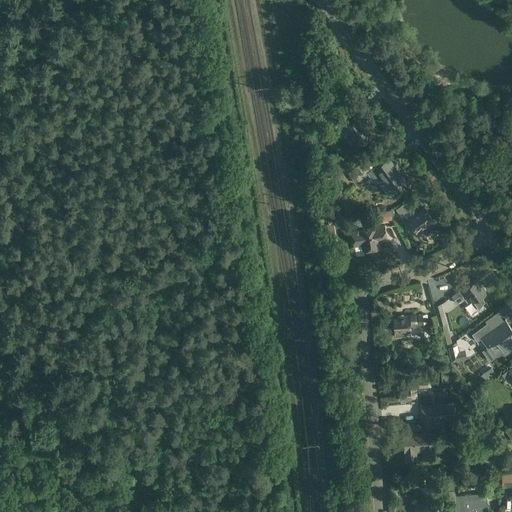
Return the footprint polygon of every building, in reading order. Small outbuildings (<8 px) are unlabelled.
[(342,113),(330,121),(335,128),(342,124),(358,146),(372,136),(357,115),(348,121),(342,113)] [(371,171),(379,164),(375,158),(365,166),(362,162),(347,173),(355,184),(368,174),(375,184),(379,181),(371,171)] [(388,158),(379,164),(371,171),(379,181),(390,197),(392,195),(398,190),(407,184),(388,158)] [(335,188),(334,174),(324,175),(325,189),(335,188)] [(408,200),(396,209),(401,217),(407,213),(410,218),(407,221),(416,233),(434,221),(424,208),(417,213),(408,200)] [(326,224),(328,232),(335,231),(333,223),(326,224)] [(383,226),(352,231),(354,244),(362,243),(363,250),(379,247),(378,241),(386,239),(383,226)] [(458,292),(452,295),(457,302),(463,298),(464,299),(469,296),(478,309),(484,302),(482,299),(486,295),(479,285),(480,284),(477,279),(464,288),(458,292)] [(440,304),(434,306),(440,325),(442,335),(449,333),(440,304)] [(398,319),(393,319),(394,337),(405,336),(405,330),(419,329),(420,335),(423,335),(423,333),(428,332),(426,314),(418,315),(419,321),(416,322),(415,315),(397,317),(398,319)] [(438,325),(435,315),(430,316),(433,327),(438,325)] [(487,323),(472,334),(477,341),(480,339),(487,348),(482,351),(490,362),(503,352),(511,345),(511,336),(511,335),(510,336),(508,333),(511,329),(511,328),(505,319),(504,320),(493,328),(488,322),(487,323)] [(456,344),(448,346),(452,361),(466,357),(464,349),(458,351),(456,344)] [(447,355),(437,357),(438,364),(448,362),(447,355)] [(511,367),(501,375),(506,381),(511,376),(511,367)] [(441,369),(442,377),(450,376),(450,368),(441,369)] [(404,387),(399,388),(400,398),(407,398),(408,400),(416,399),(415,387),(430,386),(429,378),(404,380),(404,387)] [(419,407),(420,421),(453,418),(452,408),(454,408),(454,404),(419,407)] [(433,421),(425,422),(425,429),(444,428),(443,425),(447,424),(446,420),(433,421)] [(433,433),(403,435),(405,451),(406,461),(416,461),(415,450),(423,450),(424,458),(436,457),(433,433)] [(454,490),(454,485),(459,485),(459,476),(452,477),(452,480),(447,481),(448,490),(454,490)] [(446,493),(445,479),(432,480),(433,494),(446,493)] [(457,496),(458,511),(457,511),(488,511),(488,506),(487,493),(457,496)] [(434,511),(435,509),(439,508),(438,502),(434,502),(434,498),(425,499),(426,504),(415,505),(415,511),(434,511)]
